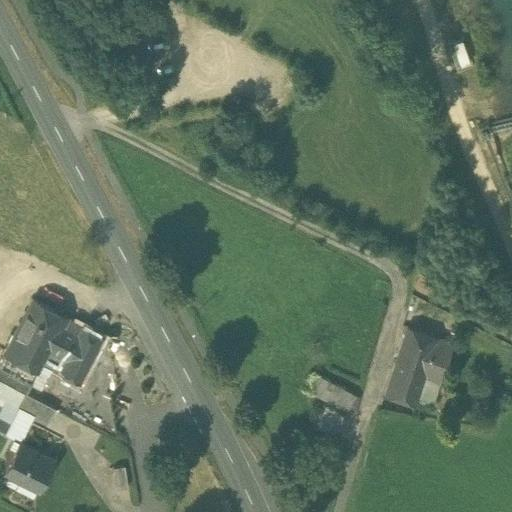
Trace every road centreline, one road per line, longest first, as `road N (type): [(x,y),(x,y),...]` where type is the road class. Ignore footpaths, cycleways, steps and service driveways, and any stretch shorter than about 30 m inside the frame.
road 1 (tertiary): [(202,401),(0,23)]
road 2 (track): [(511,260),(407,0)]
road 3 (residential): [(202,401),(144,425),(158,511)]
road 4 (tertiary): [(255,511),(202,401)]
